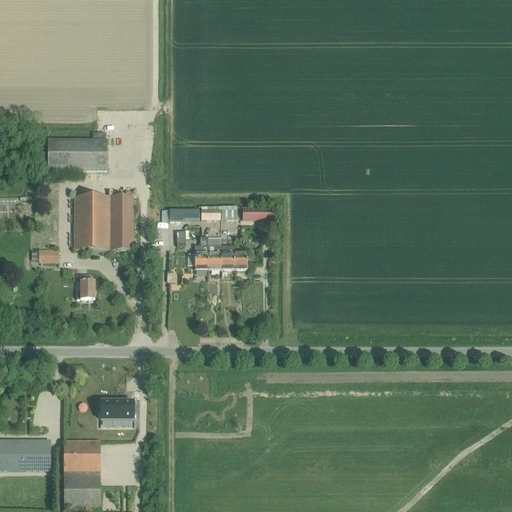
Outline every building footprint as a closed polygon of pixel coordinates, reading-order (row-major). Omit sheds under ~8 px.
[(114,144),(117,139),(110,135),(107,141),(114,144)] [(107,142),(64,142),(48,142),(48,174),(107,174),(107,142)] [(133,252),(133,199),(74,199),(74,252),(133,252)] [(201,222),(220,222),(220,212),(221,212),(221,208),(205,209),(201,209),(201,222)] [(237,222),(237,211),(237,208),(222,209),(222,222),(237,222)] [(275,210),(261,210),(261,224),(275,223),(275,210)] [(199,212),(170,212),(169,224),(182,224),(182,222),(199,222),(199,212)] [(195,273),(208,273),(208,249),(195,249),(195,256),(195,273)] [(221,273),(221,256),(221,249),(208,249),(208,273),(221,273)] [(221,256),(221,273),(234,273),(234,256),(234,249),(221,249),(221,256)] [(59,265),(59,252),(39,252),(39,265),(59,265)] [(234,256),(234,273),(247,273),(247,256),(234,256)] [(174,280),(174,271),(165,271),(165,280),(174,280)] [(95,302),(95,284),(90,284),(90,277),(77,277),(77,284),(80,284),(80,294),(76,294),(76,302),(80,302),(95,302)] [(100,422),(134,422),(133,403),(100,403),(100,422)] [(0,472),(50,473),(50,443),(0,443),(0,472)] [(99,509),(100,443),(64,443),(64,509),(99,509)]
